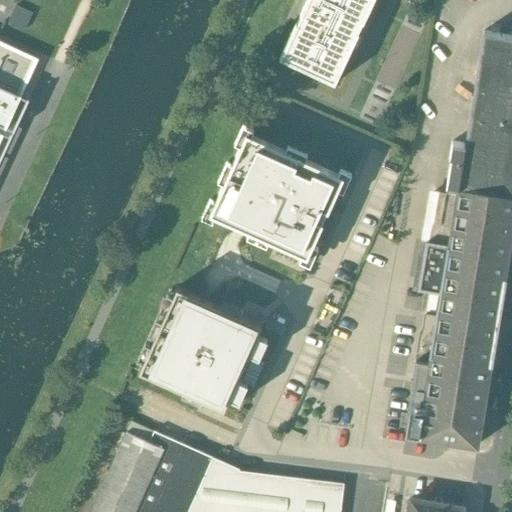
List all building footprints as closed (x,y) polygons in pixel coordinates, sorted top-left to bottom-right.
[(309,0),(282,59),(336,84),(364,22),(374,0),(309,0)] [(511,36),(484,31),(466,143),(452,141),(450,157),(451,157),(447,186),(459,188),(457,202),(455,202),(456,195),(434,191),(419,289),(439,293),(436,314),(433,333),(423,331),(421,331),(408,412),(411,412),(408,433),(418,434),(418,435),(423,436),(423,435),(447,439),(447,440),(452,440),(452,439),(474,443),(474,444),(478,444),(478,440),(477,440),(480,425),(481,425),(481,420),(480,420),(483,405),(484,406),(485,400),(484,400),(486,385),(487,385),(488,381),(487,380),(490,364),(491,364),(492,358),(491,358),(494,344),(495,344),(496,339),(495,338),(497,323),(498,323),(499,318),(498,318),(500,302),(502,302),(502,298),(501,298),(504,282),(505,282),(506,276),(505,276),(505,273),(504,273),(506,259),(507,259),(508,254),(507,254),(509,239),(511,239),(511,234),(510,234),(511,222),(511,36)] [(0,33),(0,157),(42,64),(46,54),(0,33)] [(340,182),(236,135),(199,217),(234,233),(303,264),(340,182)] [(201,303),(167,288),(128,374),(214,412),(219,402),(238,410),(248,388),(229,379),(239,359),(256,366),(266,344),(247,336),(252,326),(201,303)] [(436,314),(426,312),(423,331),(433,333),(436,314)] [(213,457),(154,430),(149,442),(127,431),(90,511),(340,511),(344,483),(220,468),(210,465),(213,457)] [(433,501),(412,498),(409,511),(461,511),(462,506),(444,503),(433,501)]
